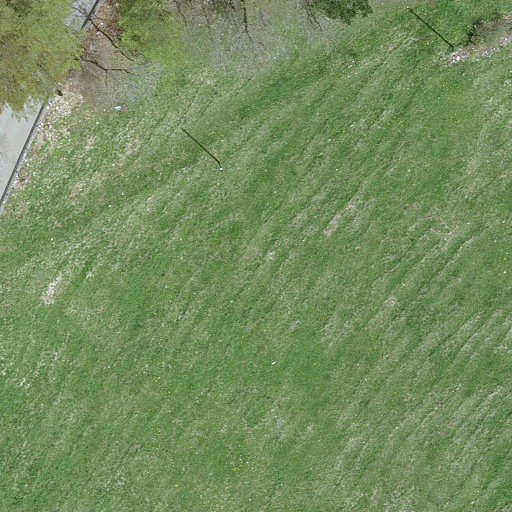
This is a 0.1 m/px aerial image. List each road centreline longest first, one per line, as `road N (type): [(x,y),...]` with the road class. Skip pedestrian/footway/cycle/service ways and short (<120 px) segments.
road 1 (track): [(0,246),(441,0)]
road 2 (tertiary): [(0,150),(78,0)]
